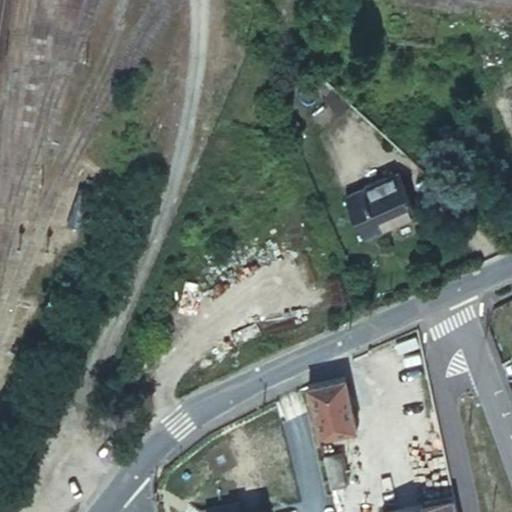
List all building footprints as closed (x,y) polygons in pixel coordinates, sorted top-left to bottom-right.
[(346,47),(358,50),(367,3),(356,1),(346,47)] [(343,82),(324,64),(316,71),(333,92),(343,82)] [(351,187),(371,230),(425,205),(405,162),(351,187)] [(361,302),(366,311),(381,304),(377,294),(361,302)] [(345,375),(308,383),(319,433),(356,425),(345,375)] [(324,453),(330,485),(344,482),(348,477),(342,448),(324,453)] [(455,511),(451,495),(383,510),(383,511),(455,511)]
